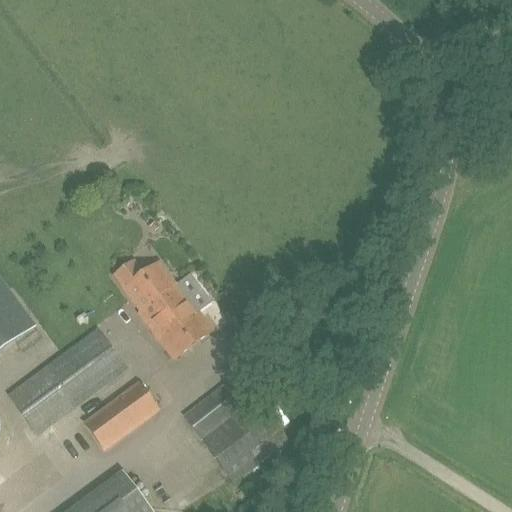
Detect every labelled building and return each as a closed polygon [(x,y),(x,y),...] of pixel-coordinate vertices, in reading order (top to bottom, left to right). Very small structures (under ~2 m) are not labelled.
[(158,267),(141,279),(132,266),(116,278),(142,313),(139,315),(173,361),(211,333),(197,314),(203,310),(192,296),(185,301),(179,294),(181,293),(177,288),(175,289),(158,267)] [(0,353),(34,328),(0,282),(0,353)] [(37,437),(126,371),(98,333),(9,399),(37,437)] [(232,484),(287,441),(238,377),(183,420),(232,484)] [(121,440),(158,412),(139,386),(102,414),(121,440)] [(149,511),(122,475),(72,511),(149,511)] [(305,487),(302,497),(315,502),(319,492),(305,487)]
